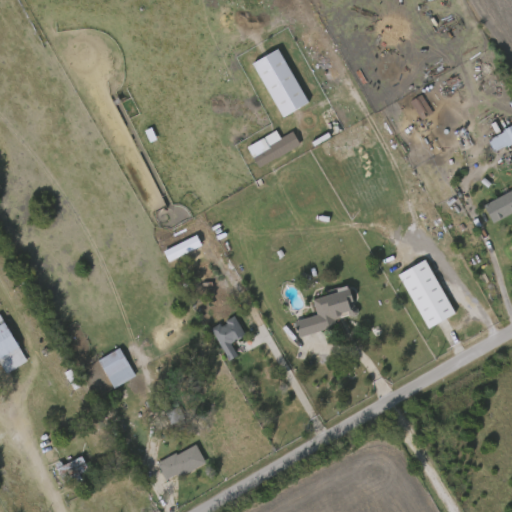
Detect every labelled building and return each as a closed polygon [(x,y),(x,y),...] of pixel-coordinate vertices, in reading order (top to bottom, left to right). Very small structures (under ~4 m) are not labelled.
[(252,64),(282,118),(308,103),(278,50),(252,64)] [(432,112),(421,95),(410,102),(421,119),(432,112)] [(511,141),(494,150),(487,136),(511,123),(511,141)] [(250,151),(293,132),(299,145),(256,164),(250,151)] [(511,210),(490,220),(482,202),(511,188),(511,210)] [(163,251),(168,262),(201,247),(196,236),(163,251)] [(452,313),(425,327),(397,272),(424,258),(452,313)] [(293,320),(315,313),(311,297),(346,287),(355,317),(297,334),(293,320)] [(1,373),(0,370),(0,313),(1,313),(23,362),(1,373)] [(243,334),(229,341),(236,354),(227,359),(210,326),(234,315),(243,334)] [(97,358),(119,347),(134,375),(112,386),(97,358)] [(164,406),(175,401),(182,416),(171,421),(164,406)] [(156,460),(195,443),(204,462),(165,479),(156,460)] [(87,469),(61,480),(55,466),(80,455),(87,469)]
